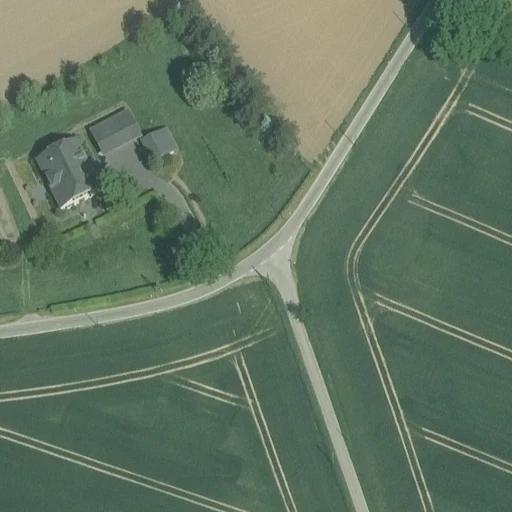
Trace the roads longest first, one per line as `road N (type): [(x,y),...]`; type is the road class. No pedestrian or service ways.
road 1 (tertiary): [(281,263),(439,0)]
road 2 (tertiary): [(0,333),(140,309),(281,263)]
road 3 (residential): [(364,511),(281,263)]
